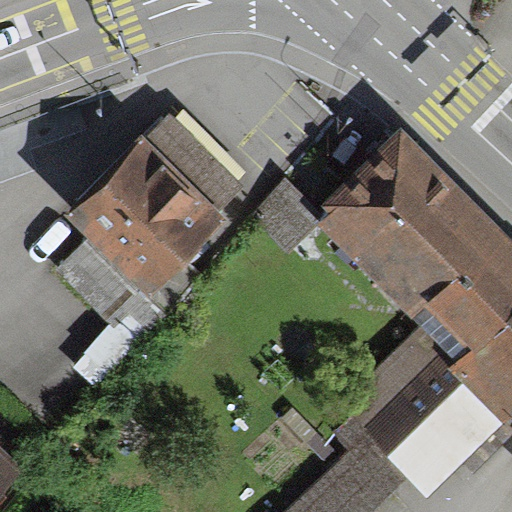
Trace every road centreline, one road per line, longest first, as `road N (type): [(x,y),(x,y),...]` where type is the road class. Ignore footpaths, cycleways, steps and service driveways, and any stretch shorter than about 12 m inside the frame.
road 1 (residential): [(289,0),(216,45),(0,246)]
road 2 (primary): [(511,141),(362,0)]
